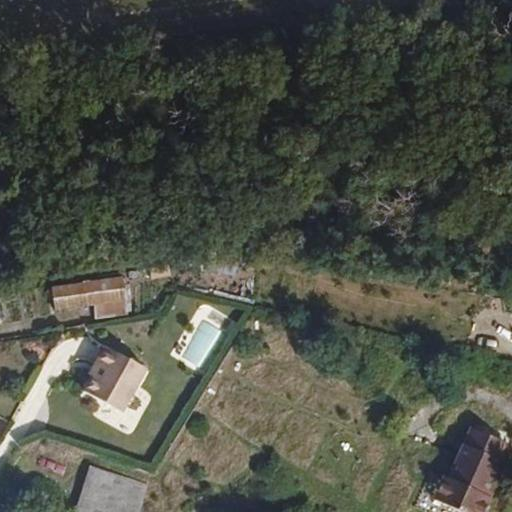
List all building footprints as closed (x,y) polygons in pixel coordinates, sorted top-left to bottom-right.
[(129,315),(123,279),(50,291),(54,313),(93,307),(95,320),(129,315)] [(232,322),(209,310),(203,321),(227,333),(232,322)] [(125,415),(147,371),(135,364),(107,351),(98,367),(102,369),(97,382),(95,386),(89,397),(112,409),(125,415)] [(97,382),(102,369),(98,367),(91,379),(97,382)] [(0,414),(12,422),(19,409),(0,397),(0,414)] [(508,446),(471,430),(463,445),(504,461),(503,458),(508,446)] [(488,498),(504,461),(463,445),(459,452),(436,500),(460,511),(485,511),(491,500),(488,498)] [(139,511),(140,511),(147,481),(88,467),(77,511),(139,511)]
